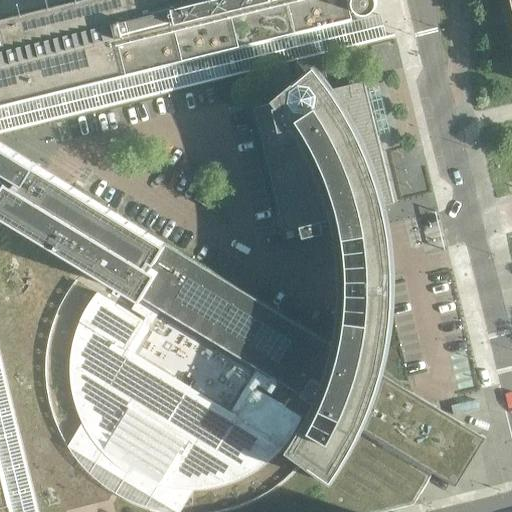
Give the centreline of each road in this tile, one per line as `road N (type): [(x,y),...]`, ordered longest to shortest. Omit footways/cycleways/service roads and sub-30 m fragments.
road 1 (unknown): [(413,497),(76,289),(62,287),(45,302),(47,348)]
road 2 (residential): [(416,0),(511,380)]
road 3 (unknown): [(47,348),(310,511)]
road 4 (unknown): [(47,348),(65,440),(149,511)]
